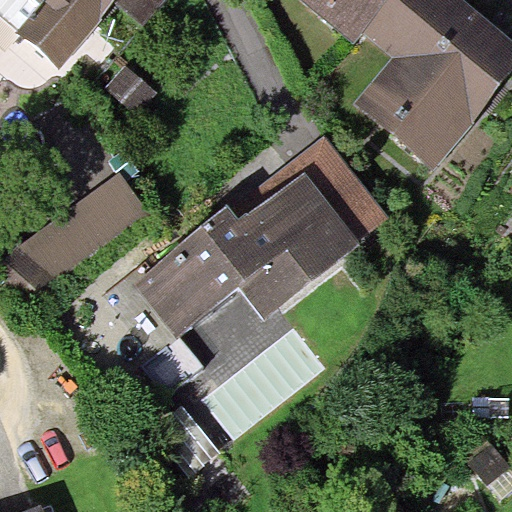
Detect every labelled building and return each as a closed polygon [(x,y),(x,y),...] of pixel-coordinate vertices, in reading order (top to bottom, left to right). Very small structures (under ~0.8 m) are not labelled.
[(0,0),(0,13),(20,31),(17,33),(61,71),(118,1),(143,22),(162,0),(0,0)] [(304,0),(346,36),(359,21),(377,0),(304,0)] [(511,73),(511,37),(468,0),(377,0),(359,21),(401,55),(360,108),(434,169),(511,73)] [(229,208),(138,281),(180,334),(241,286),(266,317),(392,217),(325,133),(255,188),(264,199),(238,220),(229,208)] [(0,249),(0,280),(23,300),(144,210),(119,177),(24,248),(11,237),(0,249)] [(52,511),(48,502),(25,511),(52,511)]
